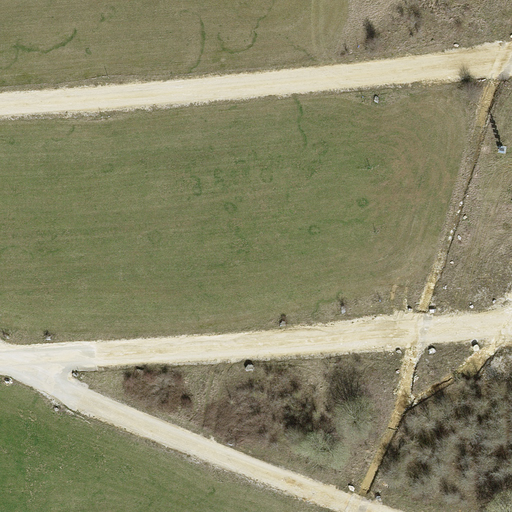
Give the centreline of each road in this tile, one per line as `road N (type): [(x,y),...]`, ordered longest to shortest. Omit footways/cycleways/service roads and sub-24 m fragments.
road 1 (track): [(0,106),(511,65)]
road 2 (track): [(0,361),(511,326)]
road 3 (track): [(0,358),(359,511)]
